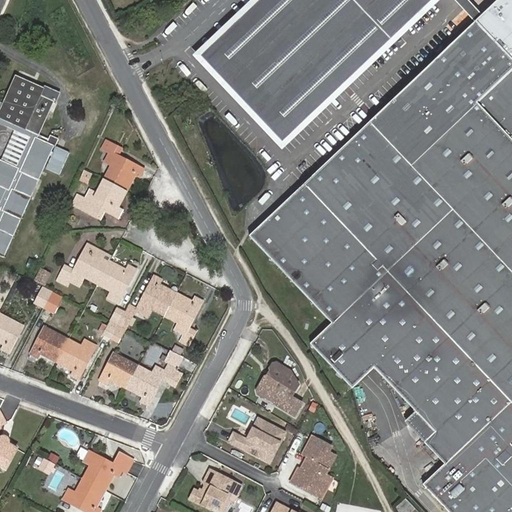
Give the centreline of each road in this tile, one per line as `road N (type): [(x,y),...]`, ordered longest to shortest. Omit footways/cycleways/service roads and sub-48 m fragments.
road 1 (residential): [(181,435),(244,295),(90,0)]
road 2 (unknown): [(400,0),(258,134)]
road 3 (residential): [(174,446),(0,382)]
